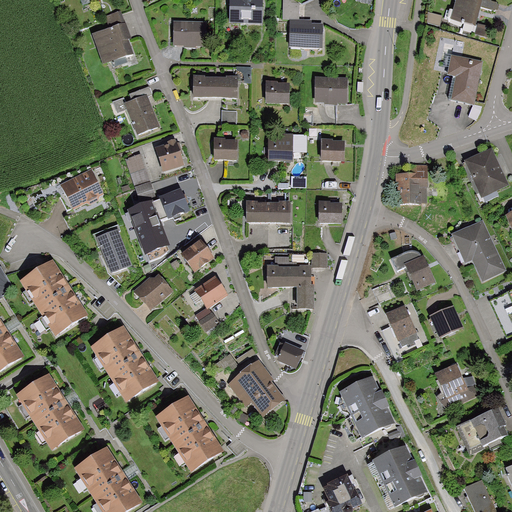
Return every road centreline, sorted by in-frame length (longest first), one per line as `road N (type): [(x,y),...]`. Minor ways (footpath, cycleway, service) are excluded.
road 1 (residential): [(313,388),(287,381),(268,360),(137,0)]
road 2 (residential): [(294,456),(236,430),(60,246),(0,210)]
road 3 (residential): [(365,211),(402,223),(449,265),(511,398)]
road 4 (residential): [(453,511),(376,355),(361,335),(332,321)]
road 5 (tertiary): [(390,0),(376,155)]
road 6 (residential): [(376,155),(417,154),(496,126)]
